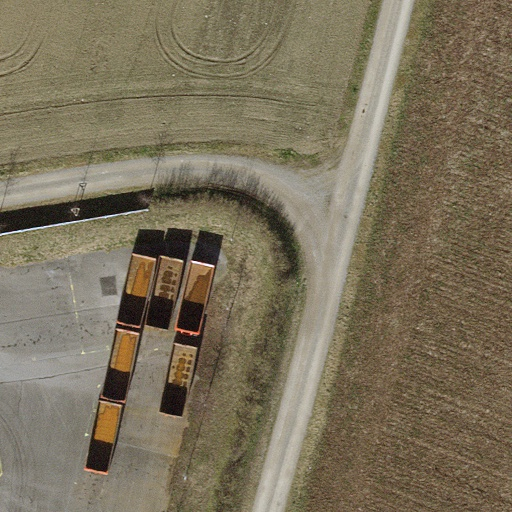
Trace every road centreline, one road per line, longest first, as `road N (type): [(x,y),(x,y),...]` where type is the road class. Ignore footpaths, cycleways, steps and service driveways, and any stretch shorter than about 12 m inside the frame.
road 1 (track): [(0,195),(192,167),(235,171),(346,210)]
road 2 (track): [(346,210),(269,511)]
road 3 (track): [(401,0),(346,210)]
